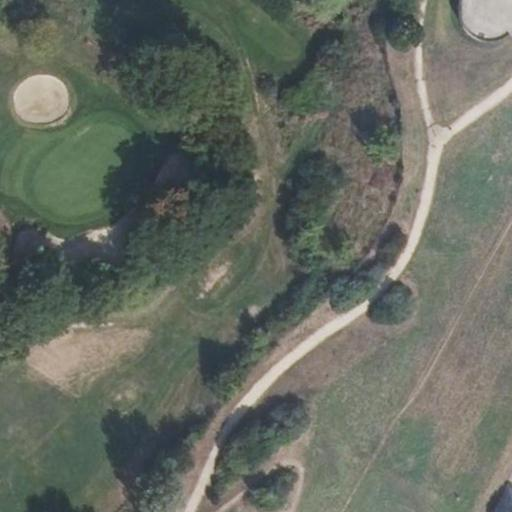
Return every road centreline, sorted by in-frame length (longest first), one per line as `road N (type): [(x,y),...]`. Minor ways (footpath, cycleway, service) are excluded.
road 1 (motorway): [(511,171),(357,511)]
road 2 (motorway): [(422,511),(511,320)]
